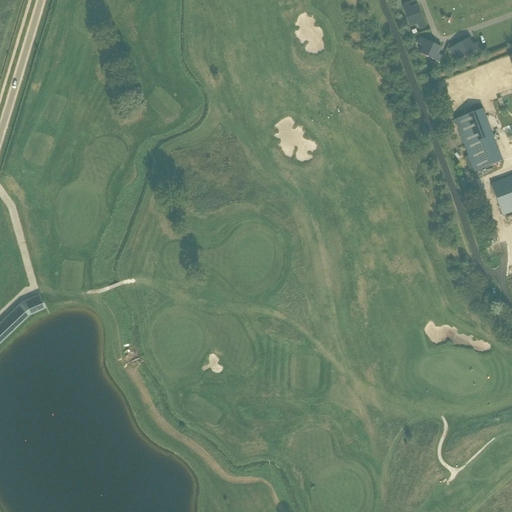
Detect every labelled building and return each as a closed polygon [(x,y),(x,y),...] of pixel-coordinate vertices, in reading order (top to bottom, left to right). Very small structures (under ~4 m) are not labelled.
[(408,4),(402,6),(404,11),(410,27),(423,22),(417,6),(410,9),(408,4)] [(454,47),(460,59),(476,51),(475,51),(480,49),(477,43),(472,46),(469,39),(454,47)] [(435,61),(440,63),(443,58),(438,55),(441,48),(426,41),(420,54),(435,61)] [(454,121),(474,172),(501,162),(482,110),(454,121)] [(511,177),(490,185),(501,216),(511,211),(511,177)]
